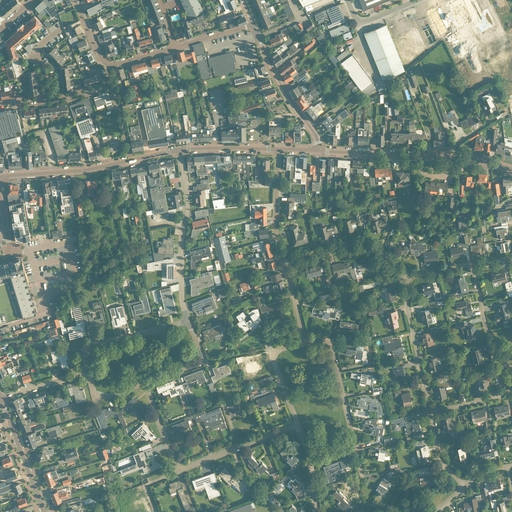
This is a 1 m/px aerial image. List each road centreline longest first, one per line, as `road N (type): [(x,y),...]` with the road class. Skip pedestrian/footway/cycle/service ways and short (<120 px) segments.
road 1 (residential): [(430,412),(499,392),(472,264)]
road 2 (tertiary): [(511,168),(485,159),(318,150)]
road 3 (tertiary): [(0,176),(179,149)]
road 4 (residential): [(188,321),(179,149)]
road 5 (residential): [(430,412),(407,313),(408,273)]
road 6 (tertiary): [(318,150),(253,25)]
road 7 (residential): [(282,259),(363,242),(408,273)]
road 8 (residential): [(354,445),(331,347),(321,339),(305,343)]
road 9 (residential): [(188,321),(86,348),(89,371)]
road 10 (residential): [(182,468),(297,425)]
